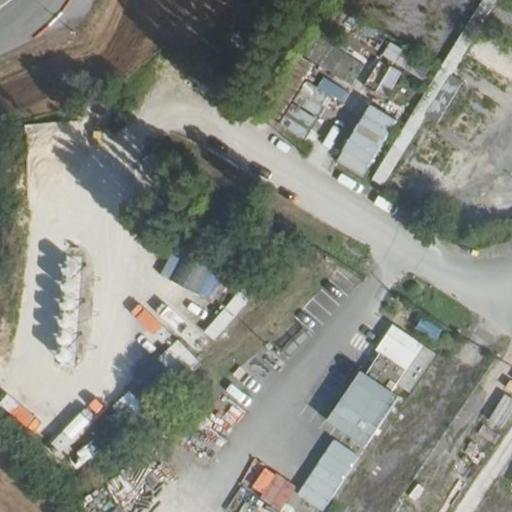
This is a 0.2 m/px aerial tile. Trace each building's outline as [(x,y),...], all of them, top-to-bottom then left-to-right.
[(491,115),(511,79),(511,60),(460,30),(447,53),(457,60),(448,76),(468,88),(462,98),(491,115)] [(354,83),(364,61),(308,35),(298,58),(354,83)] [(385,42),(379,56),(401,65),(407,50),(385,42)] [(386,99),(399,71),(385,65),(373,93),(386,99)] [(302,140),(330,96),(302,79),(275,123),(302,140)] [(448,99),(433,122),(468,144),(482,120),(448,99)] [(363,176),(393,118),(363,102),(333,160),(363,176)] [(380,179),(406,204),(433,176),(437,180),(459,156),(429,127),(380,179)] [(511,200),(450,210),(452,226),(511,216),(511,200)] [(389,405),(410,418),(431,383),(435,385),(449,360),(388,324),(360,371),(353,367),(320,422),(363,448),(389,405)] [(174,383),(196,360),(173,339),(151,362),(174,383)] [(236,380),(261,399),(279,376),(254,357),(236,380)] [(370,455),(390,466),(405,438),(385,427),(370,455)] [(309,496),(262,467),(247,491),(281,511),(294,511),(305,495),(323,507),(358,451),(332,434),(305,477),(316,484),(309,496)]
